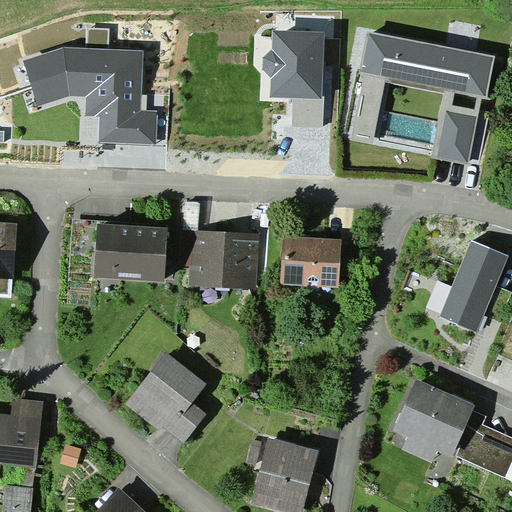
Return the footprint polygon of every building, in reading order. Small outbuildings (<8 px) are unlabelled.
[(63,47),(24,61),(38,106),(71,96),(87,96),(85,116),(100,117),(99,142),(156,144),(158,112),(147,111),(141,111),(142,95),(143,51),(109,49),(110,28),(87,28),(87,48),(63,47)] [(325,33),(272,30),(273,50),(263,58),(263,71),(270,78),(270,97),(293,98),(322,99),(322,96),(325,33)] [(496,56),(369,30),(360,73),(386,78),(445,90),(482,97),(487,98),(496,56)] [(373,144),(386,78),(360,73),(359,81),(363,81),(351,140),(373,144)] [(482,97),(445,90),(432,155),(438,156),(447,111),(476,117),(467,162),(469,162),(482,97)] [(324,96),(322,96),(322,99),(293,98),(291,126),(323,128),(324,96)] [(476,117),(447,111),(438,156),(467,162),(476,117)] [(432,155),(432,158),(469,165),(469,162),(467,162),(438,156),(432,155)] [(184,201),(182,230),(198,231),(200,202),(184,201)] [(0,297),(11,298),(13,280),(14,279),(17,223),(0,221),(0,297)] [(97,223),(94,279),(165,283),(168,228),(97,223)] [(256,290),(259,235),(198,231),(182,230),(180,266),(190,266),(188,286),(256,290)] [(284,236),(281,284),(340,288),(340,277),(342,242),(342,239),(284,236)] [(509,255),(472,240),(453,287),(442,313),(440,317),(477,333),(484,317),(497,286),(509,255)] [(363,244),(342,242),(340,277),(361,278),(363,244)] [(442,313),(453,287),(438,281),(426,306),(442,313)] [(511,292),(497,286),(484,317),(499,323),(511,292)] [(166,352),(125,404),(159,431),(162,426),(184,443),(207,413),(193,403),(207,385),(166,352)] [(475,405),(417,379),(393,430),(408,437),(402,450),(432,463),(438,451),(452,457),(457,445),(473,410),(475,405)] [(0,479),(5,480),(2,511),(31,511),(36,468),(43,401),(12,397),(10,414),(0,413),(0,479)] [(487,416),(473,410),(457,445),(461,446),(456,457),(511,481),(511,437),(483,425),(487,416)] [(261,467),(251,503),(284,511),(303,511),(320,450),(269,437),(267,443),(261,467)] [(261,467),(267,443),(253,439),(246,463),(261,467)] [(81,449),(66,445),(61,464),(76,468),(81,449)] [(146,511),(119,487),(95,511),(146,511)]
